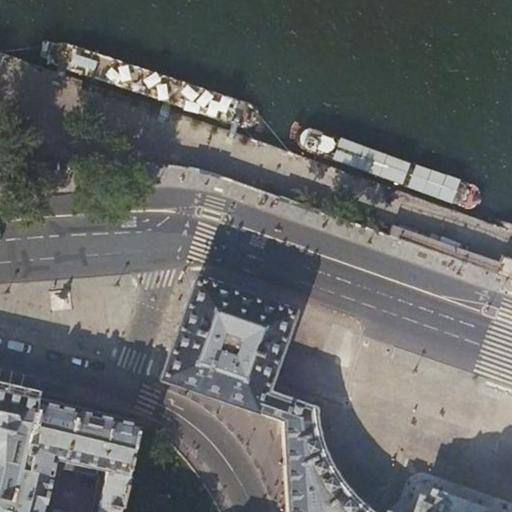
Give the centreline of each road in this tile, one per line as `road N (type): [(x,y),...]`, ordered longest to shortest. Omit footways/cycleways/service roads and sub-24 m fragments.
road 1 (primary): [(511,344),(203,236),(171,233)]
road 2 (residential): [(249,511),(200,431),(116,387)]
road 3 (primary): [(171,233),(0,250)]
road 4 (residential): [(116,387),(171,233)]
road 5 (residential): [(0,355),(116,387)]
